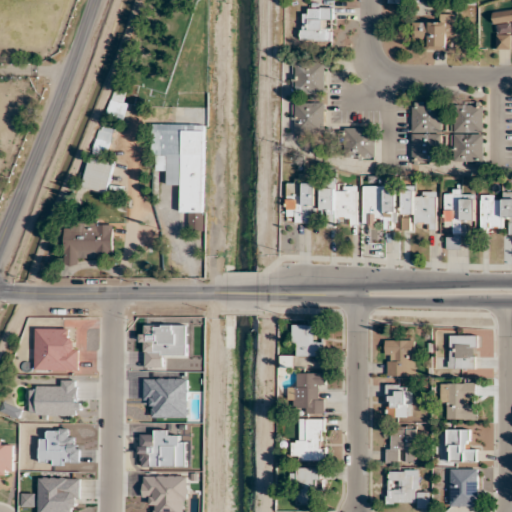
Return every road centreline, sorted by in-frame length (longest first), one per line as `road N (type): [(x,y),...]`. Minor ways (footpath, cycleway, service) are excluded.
road 1 (tertiary): [(0,244),(95,0)]
road 2 (tertiary): [(225,292),(0,291)]
road 3 (residential): [(356,293),(359,511)]
road 4 (residential): [(114,293),(113,511)]
road 5 (residential): [(509,303),(509,511)]
road 6 (residential): [(511,76),(381,72),(370,58),(369,0)]
road 7 (tertiary): [(511,282),(371,283),(356,293)]
road 8 (tertiary): [(356,293),(373,302),(511,303)]
